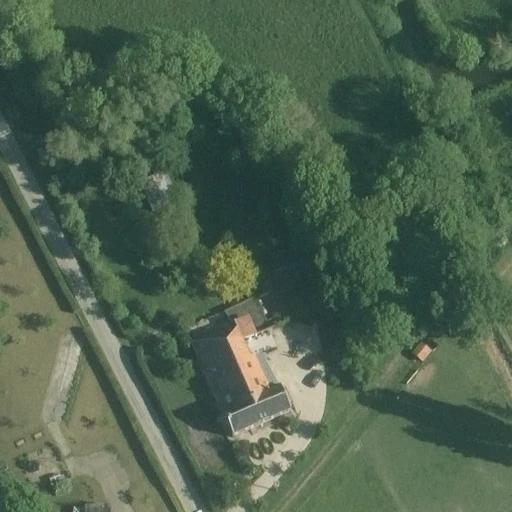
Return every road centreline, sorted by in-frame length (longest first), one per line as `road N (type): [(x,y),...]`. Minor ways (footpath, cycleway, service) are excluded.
road 1 (unclassified): [(195,511),(0,130)]
road 2 (track): [(276,511),(472,276)]
road 3 (track): [(356,0),(445,170)]
